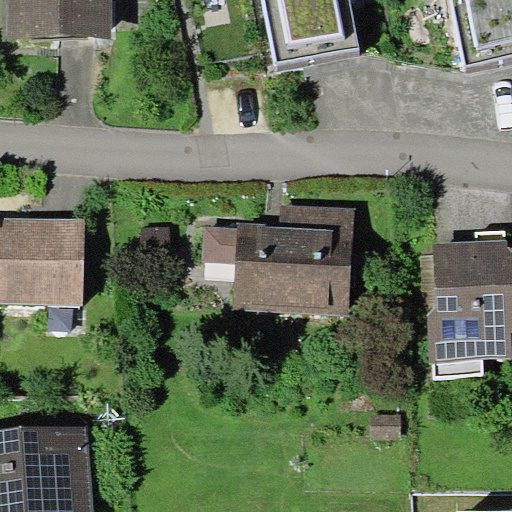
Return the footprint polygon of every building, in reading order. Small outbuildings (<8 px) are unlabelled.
[(9,0),(10,37),(113,41),(113,0),(9,0)] [(264,0),(276,63),(359,48),(349,0),(264,0)] [(511,0),(452,0),(466,65),(511,55),(511,0)] [(233,310),(351,317),(356,209),(280,205),(279,224),(238,221),(237,229),(236,264),(233,310)] [(0,215),(0,302),(85,303),(86,217),(0,215)] [(171,252),(171,226),(142,226),(142,252),(171,252)] [(236,264),(237,229),(206,227),(204,262),(236,264)] [(511,243),(507,244),(508,240),(420,243),(423,315),(429,315),(429,363),(433,362),(482,360),(511,357),(511,335),(511,328),(511,327),(511,243)] [(483,375),(482,360),(433,362),(434,378),(483,375)] [(0,511),(93,511),(86,424),(0,431),(0,511)]
